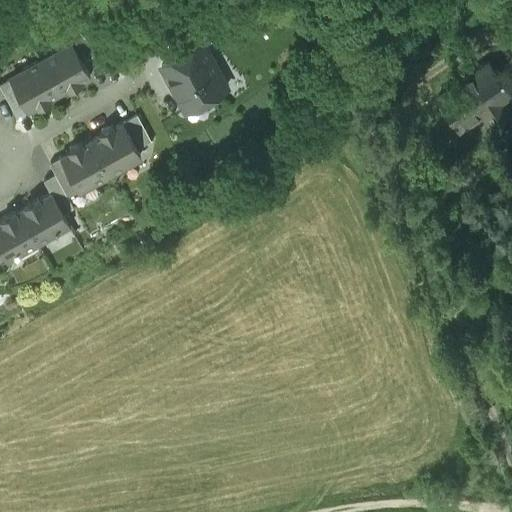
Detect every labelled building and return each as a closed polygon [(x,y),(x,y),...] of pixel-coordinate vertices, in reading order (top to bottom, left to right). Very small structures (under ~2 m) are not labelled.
[(200,17),(175,31),(184,47),(202,37),(202,38),(209,34),(200,17)] [(99,48),(79,28),(68,34),(72,41),(82,58),(99,48)] [(184,47),(160,60),(183,102),(225,79),(202,38),(202,37),(184,47)] [(59,45),(40,56),(58,90),(67,85),(68,87),(82,79),(81,77),(90,73),(82,58),(72,41),(60,47),(59,45)] [(40,56),(20,67),(21,69),(9,76),(27,107),(36,102),(37,104),(50,96),(49,95),(58,90),(40,56)] [(498,74),(488,59),(437,95),(453,118),(477,101),(487,117),(485,120),(484,123),(484,127),(486,131),(489,133),(492,135),(496,135),(500,133),(503,130),(504,127),(504,123),(503,119),(500,116),(503,114),(502,113),(509,108),(501,97),(511,90),(500,73),(498,74)] [(136,108),(122,116),(136,140),(150,133),(136,108)] [(112,119),(98,127),(99,128),(90,133),(109,167),(129,156),(128,154),(140,147),(136,140),(122,116),(112,121),(112,119)] [(82,138),(81,137),(67,144),(68,146),(59,151),(77,182),(89,176),(89,178),(109,167),(90,133),(82,138)] [(77,182),(59,151),(49,157),(54,167),(66,188),(77,182)] [(66,188),(54,167),(43,174),(50,186),(51,186),(61,204),(72,198),(66,188)] [(50,186),(38,193),(37,191),(23,199),(24,200),(19,203),(37,235),(57,224),(56,222),(57,220),(57,219),(66,213),(61,204),(51,186),(50,186)] [(14,204),(0,211),(0,212),(1,214),(0,214),(0,241),(4,249),(14,243),(14,244),(16,243),(18,245),(37,235),(19,203),(15,206),(14,204)]
